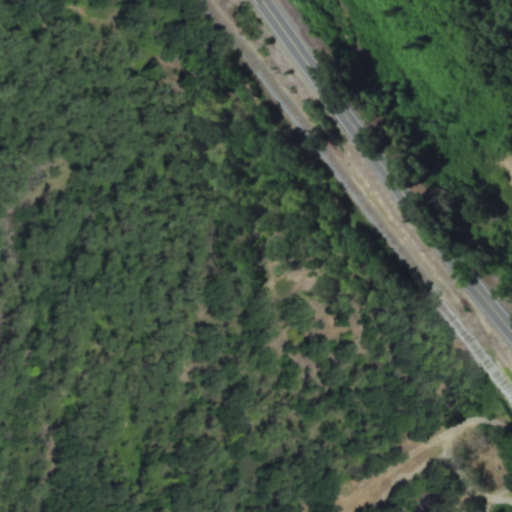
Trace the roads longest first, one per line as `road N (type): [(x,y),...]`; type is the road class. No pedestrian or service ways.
road 1 (secondary): [(511,338),(260,0)]
road 2 (track): [(511,430),(464,426),(451,446),(451,462),(478,498),(511,506)]
